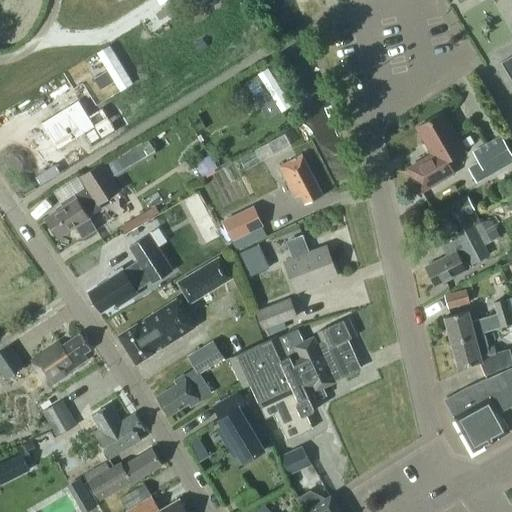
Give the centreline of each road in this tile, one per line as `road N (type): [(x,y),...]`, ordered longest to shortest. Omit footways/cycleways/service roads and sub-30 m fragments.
road 1 (residential): [(455,486),(427,416),(373,141),(376,100)]
road 2 (unclassified): [(210,511),(0,190)]
